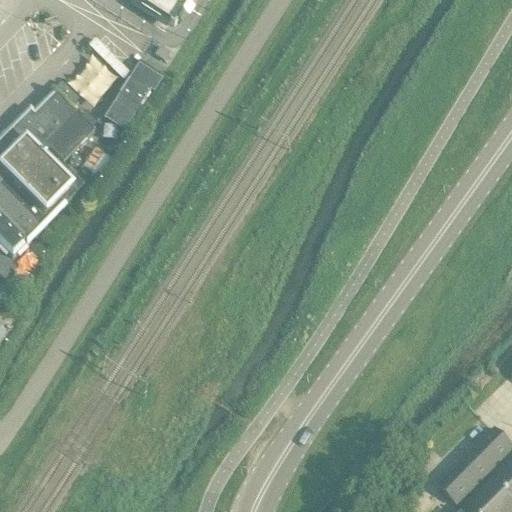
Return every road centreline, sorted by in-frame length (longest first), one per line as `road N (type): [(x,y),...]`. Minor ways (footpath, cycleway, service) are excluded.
road 1 (unclassified): [(0,434),(280,0)]
road 2 (tertiary): [(356,349),(511,133)]
road 3 (tertiary): [(356,349),(279,445),(241,511)]
road 4 (tertiary): [(265,511),(356,349)]
